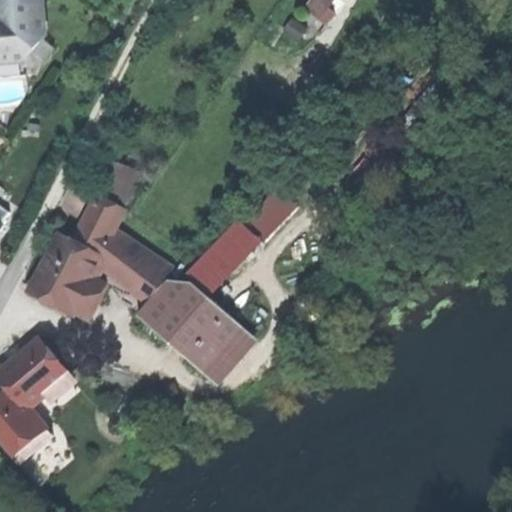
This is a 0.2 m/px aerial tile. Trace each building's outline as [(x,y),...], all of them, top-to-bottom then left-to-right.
[(43,0),(8,0),(9,17),(0,17),(0,63),(27,61),(46,37),(43,0)] [(0,0),(0,17),(9,17),(8,0),(0,0)] [(320,18),(333,0),(310,0),(305,8),(320,18)] [(298,39),(306,28),(293,18),(285,29),(298,39)] [(111,175),(100,201),(123,213),(134,186),(111,175)] [(269,241),(305,206),(282,183),(246,218),(269,241)] [(0,240),(19,214),(0,200),(0,240)] [(174,268),(116,229),(125,214),(123,213),(100,201),(98,200),(74,246),(61,239),(48,264),(33,291),(75,313),(75,311),(92,280),(101,260),(120,269),(121,274),(154,299),(166,284),(163,282),(174,268)] [(107,288),(92,280),(75,311),(91,319),(107,288)] [(169,282),(166,284),(154,299),(139,317),(205,375),(245,329),(194,285),(169,282)] [(54,343),(66,351),(75,336),(63,329),(54,343)] [(70,372),(41,336),(0,368),(0,375),(9,387),(0,394),(0,439),(11,454),(47,425),(30,404),(70,372)]
